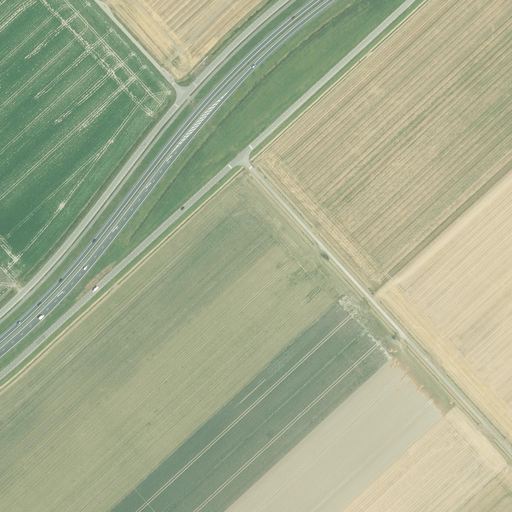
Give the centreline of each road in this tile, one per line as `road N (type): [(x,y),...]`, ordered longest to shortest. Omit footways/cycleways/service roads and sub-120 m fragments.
road 1 (trunk): [(0,353),(87,266),(248,71),(331,0)]
road 2 (trunk): [(316,0),(204,103),(79,260),(0,340)]
road 3 (unclassified): [(239,157),(511,454)]
road 4 (unclassified): [(0,376),(239,157)]
road 5 (unclassified): [(0,313),(66,245),(184,95)]
road 6 (unclassified): [(239,157),(412,0)]
road 7 (unclassified): [(184,95),(284,0)]
road 8 (unclassified): [(184,95),(95,0)]
